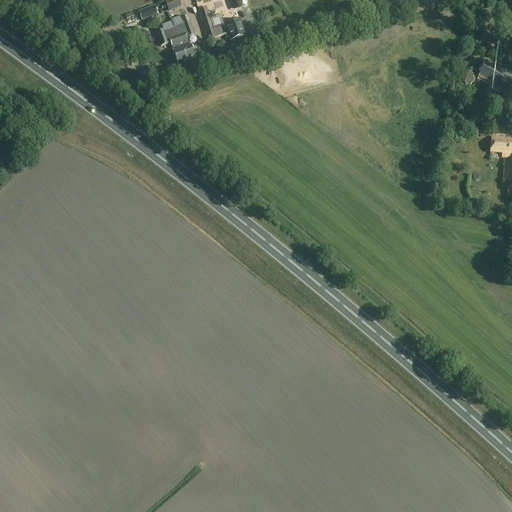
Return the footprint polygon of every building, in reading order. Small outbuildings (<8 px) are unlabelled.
[(169,14),(182,7),(179,0),(174,0),(165,4),(169,14)] [(230,0),(234,11),(243,8),(239,0),(230,0)] [(142,22),(158,16),(154,7),(139,13),(142,22)] [(207,8),(199,11),(208,40),(216,38),(207,8)] [(222,27),(214,30),(216,38),(224,35),(226,39),(228,39),(230,43),(244,38),(239,21),(233,23),(229,25),(222,27)] [(177,36),(186,63),(194,60),(189,47),(188,47),(186,39),(192,37),(188,24),(174,29),(175,30),(177,36)] [(165,34),(164,32),(156,35),(161,48),(171,45),(174,54),(173,54),(177,66),(186,63),(177,36),(175,30),(165,34)] [(511,94),(511,75),(490,63),(489,66),(484,63),(479,72),(482,74),(480,76),(492,83),(491,84),(511,96),(511,94)] [(511,140),(491,140),(491,154),(503,154),(503,158),(511,158),(511,163),(504,163),(503,182),(510,182),(510,193),(511,192),(511,140)]
